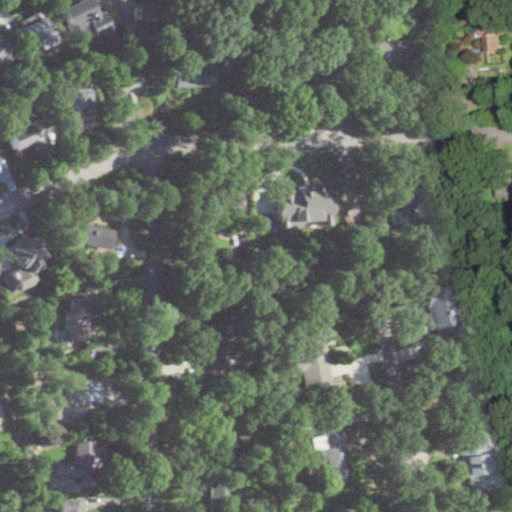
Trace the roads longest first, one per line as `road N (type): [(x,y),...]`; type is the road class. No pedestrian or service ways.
road 1 (tertiary): [(511,133),(183,141),(0,206)]
road 2 (residential): [(418,511),(312,0)]
road 3 (residential): [(147,511),(157,147)]
